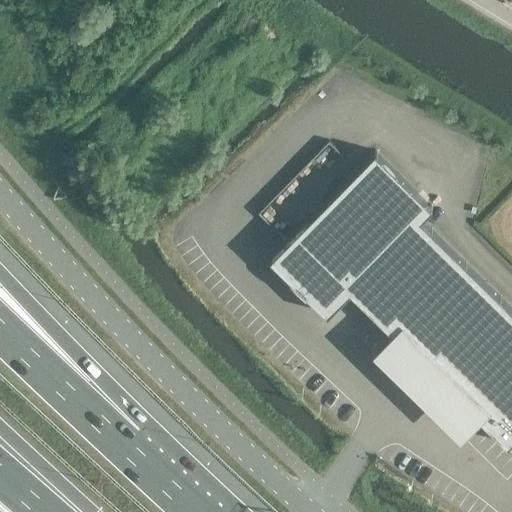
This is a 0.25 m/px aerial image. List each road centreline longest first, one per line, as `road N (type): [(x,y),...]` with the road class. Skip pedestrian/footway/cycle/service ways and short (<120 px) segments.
road 1 (secondary): [(311,511),(67,272),(0,191)]
road 2 (motorway): [(131,455),(0,286)]
road 3 (motorway): [(131,455),(0,330)]
